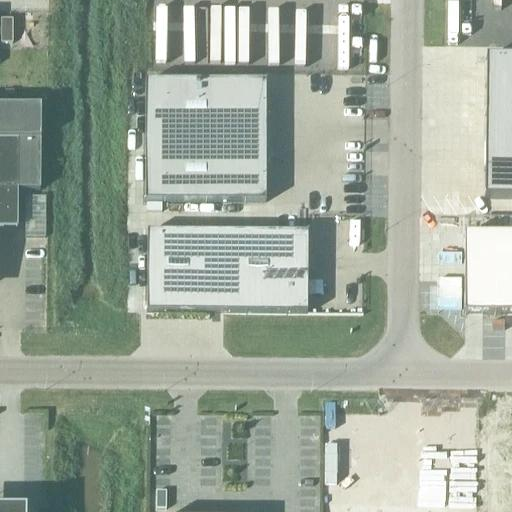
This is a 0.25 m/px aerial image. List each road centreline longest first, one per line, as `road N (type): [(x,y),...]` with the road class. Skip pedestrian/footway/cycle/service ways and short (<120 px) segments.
road 1 (unclassified): [(401,375),(0,372)]
road 2 (unclassified): [(405,0),(401,375)]
